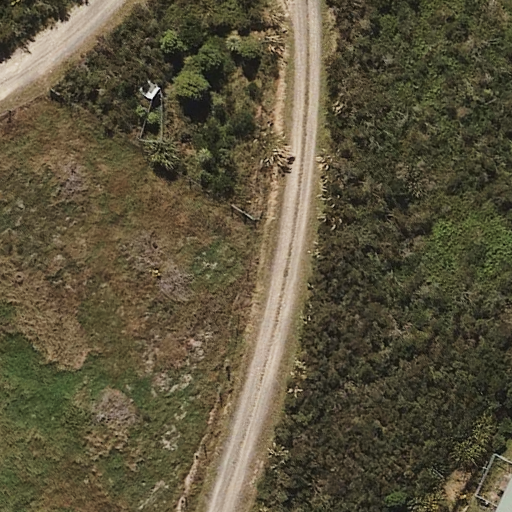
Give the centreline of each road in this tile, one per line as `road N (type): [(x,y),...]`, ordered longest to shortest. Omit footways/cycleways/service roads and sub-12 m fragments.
road 1 (track): [(338,0),(245,511)]
road 2 (track): [(0,92),(141,0)]
